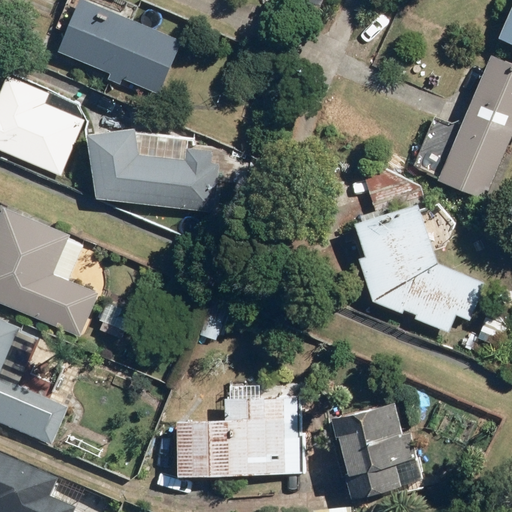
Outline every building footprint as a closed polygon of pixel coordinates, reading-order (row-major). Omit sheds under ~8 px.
[(127,86),(129,81),(164,96),(187,41),(88,0),(85,0),(63,54),(112,74),(110,79),(127,86)] [(440,181),(489,203),(511,149),(511,58),(497,52),(440,181)] [(90,122),(51,105),(55,96),(9,75),(0,96),(0,148),(64,178),(90,122)] [(196,149),(197,140),(140,134),(139,130),(93,137),(103,199),(217,209),(221,164),(215,163),(216,151),(196,149)] [(422,189),(377,169),(366,173),(379,214),(425,199),(422,189)] [(0,303),(80,337),(98,293),(69,281),(84,244),(69,238),(70,235),(3,207),(0,213),(0,303)] [(382,303),(452,333),(459,317),(470,322),(487,282),(442,263),(424,207),(356,228),(380,304),(382,303)] [(125,341),(129,331),(134,333),(143,314),(110,300),(101,319),(109,322),(104,332),(125,341)] [(0,422),(53,446),(69,410),(20,389),(43,337),(0,318),(0,422)] [(309,475),(307,397),(267,398),(266,385),(232,386),(232,399),(229,399),(229,420),(181,421),(182,478),(309,475)] [(412,456),(399,403),(333,419),(353,503),(427,484),(419,454),(412,456)] [(177,443),(161,437),(147,476),(164,482),(177,443)] [(53,492),(59,480),(0,452),(0,511),(76,511),(80,504),(53,492)]
